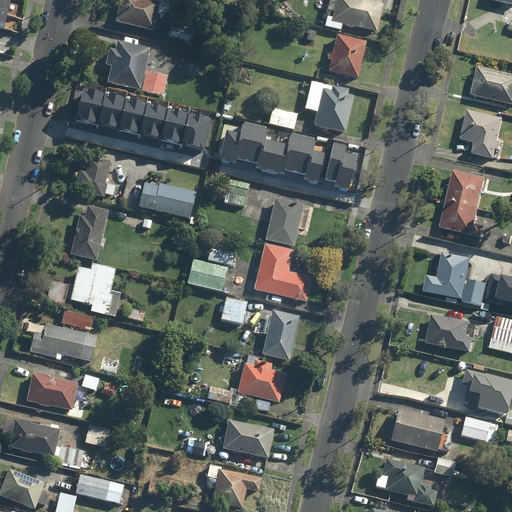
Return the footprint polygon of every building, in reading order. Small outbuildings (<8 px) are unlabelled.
[(99,0),(96,17),(122,23),(127,0),(99,0)] [(130,0),(125,23),(151,29),(157,0),(130,0)] [(170,0),(160,0),(154,29),(180,35),(187,4),(170,0)] [(319,21),(323,0),(293,0),(290,14),(319,21)] [(380,8),(346,0),(334,0),(328,25),(374,36),(380,8)] [(190,4),(183,36),(209,41),(216,10),(190,4)] [(355,81),(363,45),(334,39),(326,75),(355,81)] [(102,68),(109,70),(105,86),(138,94),(147,52),(114,45),(113,52),(106,51),(102,68)] [(511,77),(475,68),(468,98),(511,108),(511,77)] [(166,79),(144,74),(139,94),(161,99),(166,79)] [(73,122),(209,151),(216,118),(80,89),(73,122)] [(350,100),(344,99),(345,93),(329,89),(328,95),(319,93),(311,128),(342,135),(350,100)] [(267,128),(292,135),(297,117),(271,110),(267,128)] [(465,113),(458,142),(473,145),(471,157),(493,162),(502,121),(465,113)] [(223,135),(215,170),(344,199),(352,164),(223,135)] [(86,160),(83,175),(77,174),(72,194),(100,200),(108,166),(86,160)] [(473,226),(484,180),(451,173),(437,230),(480,240),(482,228),(473,226)] [(249,186),(229,180),(222,204),(242,210),(249,186)] [(136,210),(187,222),(193,196),(156,187),(155,190),(141,187),(136,210)] [(301,208),(272,201),(262,243),(291,250),(301,208)] [(76,218),(67,257),(94,263),(106,214),(84,209),(82,220),(76,218)] [(151,224),(135,218),(132,226),(148,232),(151,224)] [(308,280),(284,274),(289,253),(261,246),(251,292),(303,304),(308,280)] [(470,260),(439,254),(435,280),(425,278),(422,296),(444,300),(443,304),(453,306),(454,302),(462,303),(470,260)] [(511,257),(511,263),(492,260),(485,293),(511,298),(511,257)] [(205,264),(192,261),(186,287),(222,296),(228,270),(205,264)] [(94,266),(88,265),(86,275),(74,272),(66,304),(90,310),(89,316),(114,322),(119,297),(108,295),(114,271),(94,266)] [(240,328),(246,304),(225,299),(220,324),(240,328)] [(143,315),(129,311),(126,324),(140,327),(143,315)] [(299,318),(271,311),(268,323),(262,321),(259,335),(265,337),(260,358),(288,365),(299,318)] [(93,320),(63,313),(60,326),(90,333),(93,320)] [(477,327),(429,316),(423,346),(466,355),(470,356),(477,327)] [(511,321),(497,318),(488,351),(511,356),(511,321)] [(97,341),(44,328),(42,337),(33,335),(28,357),(58,364),(59,359),(91,367),(97,341)] [(507,364),(466,355),(462,373),(475,376),(472,394),(500,400),(507,364)] [(120,362),(101,357),(97,371),(116,376),(120,362)] [(260,364),(244,359),(231,409),(247,413),(250,401),(275,408),(283,376),(259,369),(260,364)] [(459,373),(412,362),(405,392),(451,403),(454,394),(459,373)] [(31,377),(24,405),(69,415),(75,387),(31,377)] [(97,381),(81,377),(77,389),(93,393),(97,381)] [(114,388),(105,384),(101,396),(110,399),(114,388)] [(230,394),(207,387),(202,402),(226,409),(230,394)] [(468,414),(494,420),(498,405),(454,394),(451,403),(449,412),(467,417),(468,414)] [(511,399),(504,397),(498,418),(511,421),(511,399)] [(442,422),(396,411),(388,444),(435,454),(442,422)] [(496,426),(463,419),(458,440),(492,447),(496,426)] [(58,430),(13,421),(7,453),(52,462),(55,447),(58,430)] [(228,423),(222,452),(266,462),(272,433),(228,423)] [(107,431),(86,426),(81,446),(102,451),(107,431)] [(202,458),(206,443),(192,439),(188,454),(202,458)] [(434,477),(450,480),(450,477),(452,468),(448,467),(449,462),(437,460),(434,477)] [(422,471),(384,461),(380,477),(376,476),(373,489),(412,499),(410,504),(429,509),(434,491),(418,486),(422,471)] [(216,470),(206,468),(202,491),(212,493),(209,511),(214,511),(225,511),(225,510),(239,511),(241,511),(245,494),(257,496),(260,481),(216,473),(216,470)] [(42,486),(7,472),(0,488),(0,500),(28,511),(31,511),(33,507),(43,511),(49,497),(39,493),(42,486)] [(77,474),(71,496),(76,497),(117,508),(123,486),(77,474)]
